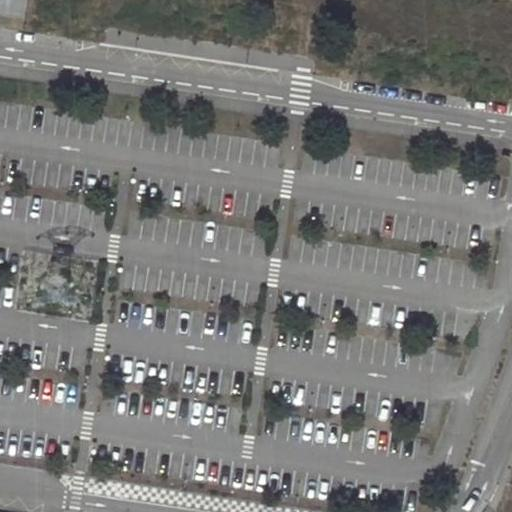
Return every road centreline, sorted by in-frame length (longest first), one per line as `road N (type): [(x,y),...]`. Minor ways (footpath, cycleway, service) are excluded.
road 1 (unclassified): [(511,126),(0,50)]
road 2 (residential): [(0,485),(164,511)]
road 3 (residential): [(457,511),(511,390)]
